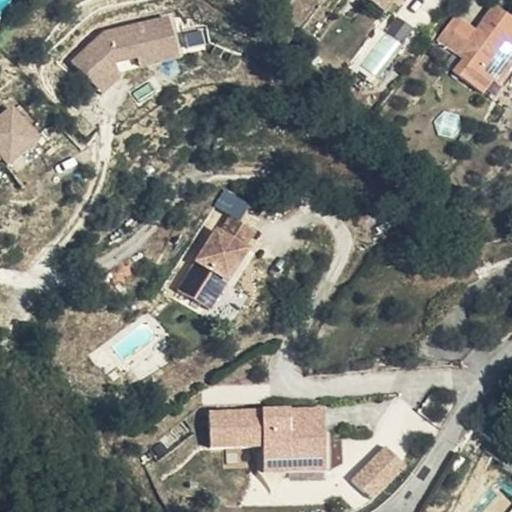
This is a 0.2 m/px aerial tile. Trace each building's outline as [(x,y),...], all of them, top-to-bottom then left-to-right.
[(394,0),(361,0),(383,15),(394,0)] [(458,12),(438,35),(461,56),(451,72),(465,84),(477,68),(489,78),(495,83),(511,62),(511,18),(501,9),(488,25),(482,20),(476,28),(458,12)] [(102,30),(66,63),(86,85),(111,63),(135,58),(137,68),(164,62),(179,59),(169,16),(164,17),(102,30)] [(477,68),(465,84),(476,93),(489,78),(477,68)] [(14,103),(0,113),(0,157),(2,156),(8,164),(41,137),(14,103)] [(221,278),(229,281),(251,245),(245,241),(256,223),(232,207),(220,227),(213,224),(177,285),(206,303),(221,278)] [(213,308),(229,281),(221,278),(206,303),(213,308)] [(294,429),(294,408),(212,408),(211,447),(233,447),(232,432),(264,432),(266,453),(291,453),(290,460),(327,459),(325,429),(294,429)] [(324,408),(294,408),(294,429),(325,429),(324,408)] [(232,432),(233,447),(257,449),(256,471),(290,471),(290,460),(291,453),(266,453),(264,432),(232,432)] [(386,442),(354,477),(375,497),(407,462),(386,442)]
